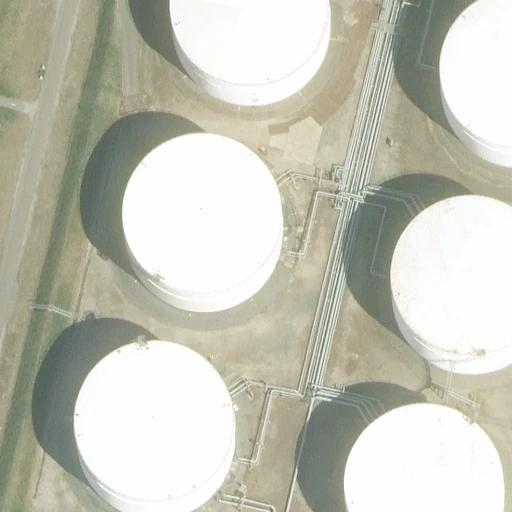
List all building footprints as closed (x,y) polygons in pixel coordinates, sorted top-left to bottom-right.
[(190,74),(221,93),(270,96),(300,81),(318,61),(332,20),(327,0),(170,0),(169,38),(190,74)] [(464,138),(495,158),(511,158),(511,0),(505,0),(498,1),(468,17),(445,52),(443,102),(464,138)] [(146,282),(177,301),(226,303),(256,289),(274,268),(288,228),(280,189),(254,157),(218,141),(180,144),(150,161),(127,195),(125,246),(146,282)] [(415,344),(446,364),(495,366),(511,357),(511,214),(488,204),(449,207),(419,224),(396,258),(394,308),(415,344)] [(102,485),(133,504),(182,507),(212,492),(231,472),(244,431),(237,392),(211,360),(174,345),(136,347),(106,364),(83,398),(81,449),(102,485)] [(507,511),(511,498),(504,459),(478,427),(442,412),(404,415),(374,431),(350,466),(348,511),(507,511)]
